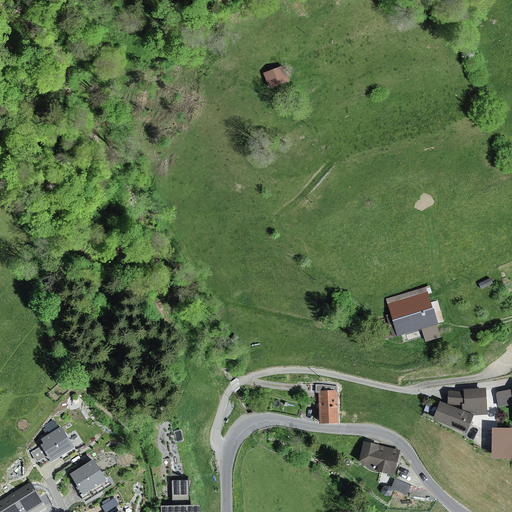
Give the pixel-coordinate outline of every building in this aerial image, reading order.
[(283,67),(263,75),(269,91),(289,83),(283,67)] [(426,288),(385,301),(390,316),(385,317),(386,320),(379,322),(385,341),(421,330),(425,344),(441,339),(436,326),(444,323),(437,302),(431,304),(426,288)] [(337,387),(318,385),(319,424),(338,424),(337,387)] [(463,391),(463,393),(448,393),(447,407),(462,407),(462,412),(474,417),(487,416),(486,390),(463,391)] [(511,391),(497,394),(495,397),(498,409),(511,406),(511,391)] [(447,407),(440,403),(432,422),(466,435),(474,417),(462,412),(447,407)] [(74,444),(61,424),(41,437),(43,441),(40,443),(42,445),(31,452),(37,462),(48,455),(51,459),(74,444)] [(511,431),(492,431),(491,462),(511,462),(511,431)] [(400,449),(363,440),(358,460),(372,469),(394,474),(400,449)] [(108,476),(95,456),(70,472),(83,492),(108,476)] [(172,502),(160,503),(160,511),(201,511),(201,501),(189,501),(187,478),(171,479),(172,502)] [(411,485),(395,478),(391,488),(407,495),(411,485)] [(107,511),(121,504),(117,496),(103,503),(107,511)]
